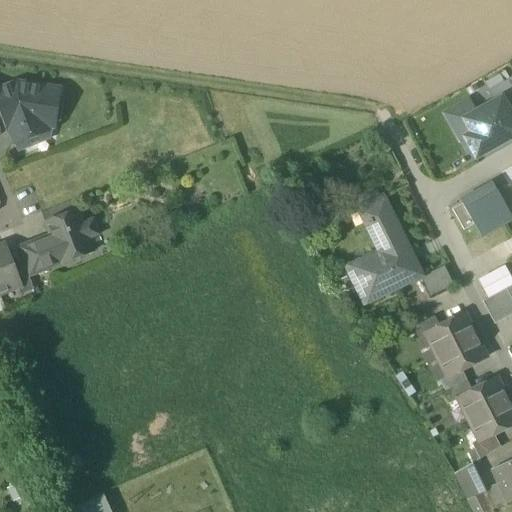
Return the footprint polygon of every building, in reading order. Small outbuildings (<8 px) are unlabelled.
[(483,83),(488,92),(509,80),(504,72),(483,83)] [(488,92),(486,93),(493,104),(501,99),(511,119),(511,77),(509,80),(488,92)] [(14,145),(17,152),(30,147),(27,139),(39,135),(40,128),(52,130),(58,89),(16,83),(0,89),(0,111),(13,145),(14,145)] [(463,120),(476,113),(468,98),(440,114),(456,143),(463,139),(471,135),(463,120)] [(476,113),(463,120),(471,135),(463,139),(475,159),(511,137),(511,119),(501,99),(493,104),(476,113)] [(480,237),(511,220),(507,213),(495,192),(491,185),(460,202),(462,204),(473,225),(480,237)] [(495,192),(507,213),(511,210),(511,196),(506,186),(495,192)] [(351,279),(362,301),(394,285),(396,288),(419,277),(412,263),(414,262),(383,198),(359,210),(382,257),(381,258),(384,263),(351,279)] [(473,225),(462,204),(451,210),(463,231),(473,225)] [(40,240),(51,269),(92,252),(87,239),(97,235),(92,221),(82,225),(77,212),(45,224),(49,237),(50,239),(42,242),(41,240),(40,240)] [(17,249),(24,268),(28,277),(51,269),(40,240),(17,249)] [(3,246),(0,247),(0,295),(17,288),(19,288),(13,273),(3,246)] [(346,268),(351,279),(384,263),(381,258),(378,252),(346,268)] [(477,281),(487,299),(511,285),(511,283),(503,267),(477,281)] [(33,291),(28,277),(24,268),(13,273),(19,288),(17,288),(20,296),(33,291)] [(451,287),(443,268),(420,279),(429,298),(451,287)] [(353,293),(345,278),(336,283),(344,298),(353,293)] [(363,304),(396,288),(394,285),(362,301),(363,304)] [(511,315),(511,302),(505,289),(491,297),(481,303),(494,325),(511,315)] [(425,336),(435,356),(474,337),(463,316),(439,328),(425,335),(425,336)] [(412,328),(418,340),(425,336),(425,335),(439,328),(433,317),(412,328)] [(425,336),(418,340),(414,342),(424,362),(435,356),(425,336)] [(485,359),(474,337),(435,356),(446,377),(446,378),(460,371),(485,359)] [(435,356),(424,362),(434,382),(438,380),(446,377),(435,356)] [(438,380),(444,392),(466,381),(460,371),(446,378),(446,377),(438,380)] [(414,393),(401,373),(395,378),(407,397),(414,393)] [(457,400),(468,421),(506,401),(495,380),(471,392),(457,399),(457,400)] [(471,392),(466,381),(444,392),(450,404),(457,400),(457,399),(471,392)] [(511,425),(511,413),(506,401),(468,421),(478,441),(478,442),(492,435),(511,425)] [(471,445),(478,460),(499,448),(492,435),(478,442),(478,441),(471,445)] [(497,485),(507,505),(511,502),(511,461),(491,471),(497,485)] [(453,475),(467,501),(483,495),(481,492),(471,465),(453,475)] [(489,511),(507,505),(497,485),(481,492),(483,495),(489,511)] [(61,511),(112,511),(104,493),(61,511)] [(467,501),(471,511),(489,511),(483,495),(467,501)]
